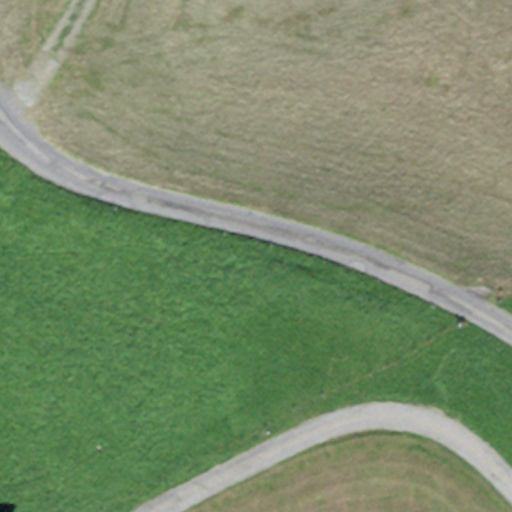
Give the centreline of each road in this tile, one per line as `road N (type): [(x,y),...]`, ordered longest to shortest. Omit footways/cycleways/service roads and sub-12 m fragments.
road 1 (residential): [(0,133),(71,182),(316,251),(511,338)]
road 2 (track): [(511,485),(401,414),(310,436),(159,511)]
